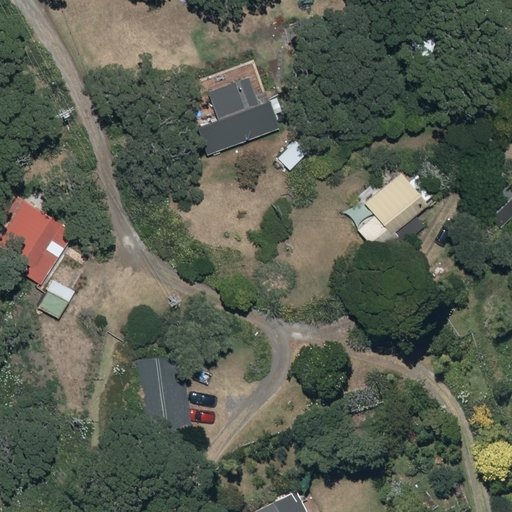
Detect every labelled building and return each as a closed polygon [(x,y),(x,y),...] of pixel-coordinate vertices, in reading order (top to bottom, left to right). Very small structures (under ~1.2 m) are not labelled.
[(430,30),(409,31),(410,55),(430,54),(430,30)] [(223,147),(281,126),(270,94),(254,101),(246,79),(203,96),(223,147)] [(306,252),(376,181),(352,158),(283,229),(306,252)] [(399,171),(362,201),(371,213),(353,229),(374,254),(391,241),(397,248),(424,225),(412,213),(425,202),(423,200),(430,194),(414,174),(406,180),(399,171)] [(511,188),(506,182),(482,206),(500,224),(511,211),(511,188)] [(0,193),(0,257),(40,282),(72,232),(3,188),(0,193)] [(294,278),(267,255),(254,271),(282,293),(294,278)] [(46,285),(68,298),(84,271),(62,258),(46,285)] [(188,430),(179,354),(136,359),(145,436),(188,430)] [(304,511),(295,494),(260,511),(304,511)]
